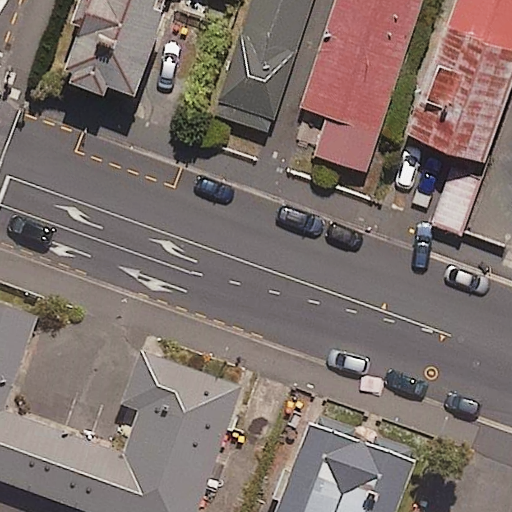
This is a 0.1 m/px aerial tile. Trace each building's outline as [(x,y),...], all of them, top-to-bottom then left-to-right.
[(74,0),(67,22),(80,26),(64,71),(72,73),(69,83),(106,96),(110,87),(134,96),(164,11),(153,7),(155,0),(74,0)] [(307,0),(247,0),(211,112),(265,129),(307,0)] [(330,0),(296,104),(323,113),(310,152),(362,169),(416,0),(330,0)] [(511,59),(511,0),(449,0),(402,130),(476,158),(511,59)] [(477,180),(452,170),(431,220),(457,231),(477,180)] [(73,308),(0,279),(0,466),(117,511),(220,511),(270,384),(161,342),(145,382),(169,392),(154,431),(42,388),(73,308)] [(421,511),(444,451),(339,413),(303,511),(421,511)]
